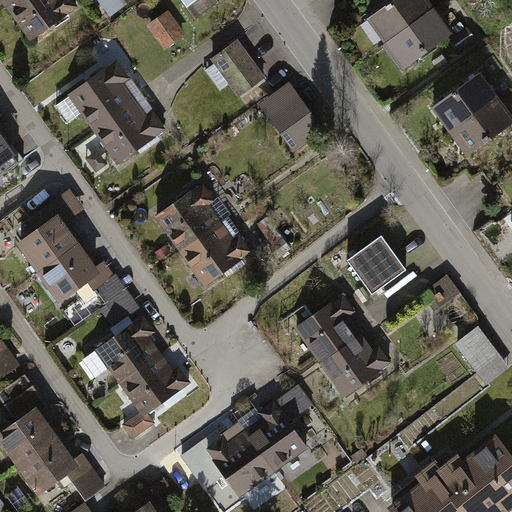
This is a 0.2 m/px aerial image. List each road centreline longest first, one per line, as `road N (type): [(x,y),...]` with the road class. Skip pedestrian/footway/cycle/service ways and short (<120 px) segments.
road 1 (residential): [(226,382),(221,414),(136,469),(126,467),(109,456),(0,295)]
road 2 (residential): [(226,382),(231,331),(320,251),(415,191)]
road 3 (residential): [(64,167),(226,382)]
road 4 (residential): [(276,0),(415,191)]
road 5 (residential): [(415,191),(511,326)]
